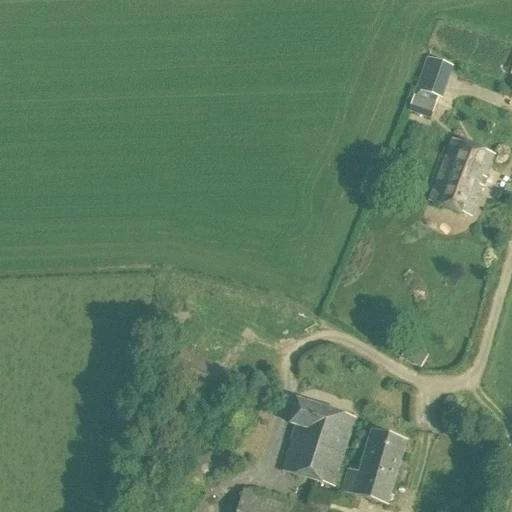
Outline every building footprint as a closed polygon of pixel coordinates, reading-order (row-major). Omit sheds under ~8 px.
[(441,100),(453,67),(426,58),(407,112),(410,113),(427,119),(430,120),(437,98),(441,100)] [(470,218),(494,155),(453,140),(429,203),(470,218)] [(412,346),(403,358),(420,370),(428,358),(412,346)] [(228,452),(265,383),(242,371),(205,439),(228,452)] [(334,488),(355,419),(296,401),(289,425),(295,427),(282,473),(334,488)] [(386,507),(406,443),(371,432),(358,473),(349,470),(342,494),(386,507)] [(326,511),(331,495),(311,489),(306,507),(242,489),(235,511),(326,511)]
